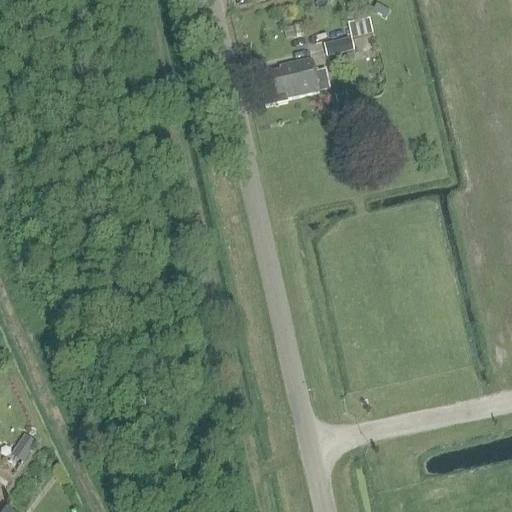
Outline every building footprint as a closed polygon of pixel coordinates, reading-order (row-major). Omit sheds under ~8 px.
[(348,28),(351,41),(371,36),(368,23),(348,28)] [(300,27),(294,28),(296,39),(302,38),(300,27)] [(324,48),(326,60),(354,53),(351,42),(324,48)] [(325,72),(314,75),(312,62),(279,70),(280,74),(258,79),(264,110),(287,105),(287,102),(330,92),(325,72)] [(348,102),(345,94),(335,98),(338,106),(348,102)] [(366,143),(375,178),(402,170),(393,136),(366,143)] [(25,438),(18,448),(29,456),(36,446),(25,438)]
